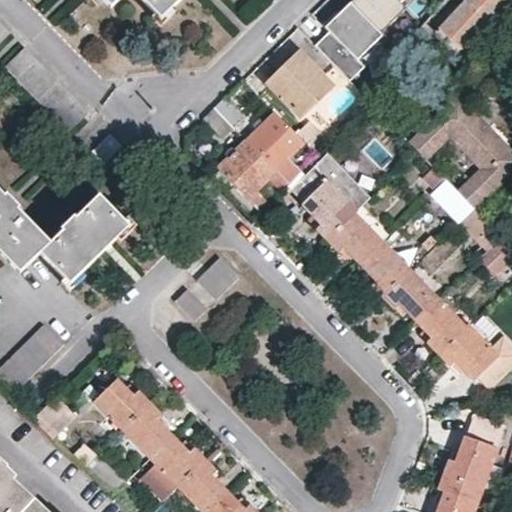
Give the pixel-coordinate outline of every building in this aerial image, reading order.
[(102,0),(110,8),(119,0),(142,0),(162,19),(182,0),(102,0)] [(354,0),(351,3),(381,34),(407,9),(397,0),(354,0)] [(454,58),(507,0),(466,0),(431,38),(454,58)] [(381,34),(351,3),(326,27),(330,32),(316,46),(351,82),(366,67),(359,60),(383,36),(381,34)] [(0,42),(10,33),(0,22),(0,42)] [(69,130),(87,112),(27,49),(8,68),(69,130)] [(303,116),(335,86),(303,52),(270,83),(303,116)] [(479,170),(457,191),(468,202),(476,210),(511,175),(511,149),(458,94),(409,142),(428,161),(450,140),(479,170)] [(363,95),(350,110),(360,120),(375,106),(363,95)] [(227,97),(216,109),(234,127),(246,116),(227,97)] [(216,109),(204,119),(223,138),(234,127),(216,109)] [(275,114),(247,141),(276,171),(278,173),(288,183),(294,176),(313,153),(296,135),(275,114)] [(310,122),(296,135),(313,153),(326,139),(310,122)] [(109,134),(90,153),(101,164),(120,145),(109,134)] [(247,141),(219,169),(258,209),(267,201),(256,190),(276,171),(247,141)] [(327,156),(300,181),(290,192),(313,216),(309,220),(348,259),(353,254),(369,272),(365,276),(404,316),(408,311),(427,330),(423,333),(459,373),(465,368),(476,380),(479,376),(490,388),(511,365),(511,343),(506,337),(494,348),(471,325),(467,328),(355,214),(370,200),(327,156)] [(436,192),(447,181),(436,169),(424,180),(436,192)] [(275,194),(288,183),(278,173),(265,185),(275,194)] [(294,176),(288,183),(285,187),(290,192),(300,181),(294,176)] [(71,285),(129,227),(99,195),(77,218),(75,216),(61,230),(62,232),(51,243),(17,209),(20,207),(7,194),(5,197),(0,191),(0,253),(20,274),(40,255),(71,285)] [(496,278),(511,263),(511,247),(476,210),(468,202),(458,211),(494,247),(480,261),(496,278)] [(222,260),(199,282),(218,301),(241,280),(222,260)] [(189,292),(177,303),(195,322),(207,312),(189,292)] [(0,368),(0,388),(10,398),(64,346),(45,326),(0,368)] [(205,511),(256,511),(243,498),(238,503),(221,485),(227,481),(187,441),(181,446),(165,429),(170,424),(131,384),(126,389),(117,379),(95,400),(158,463),(142,479),(164,502),(180,487),(205,511)] [(44,431),(52,439),(76,416),(57,398),(34,421),(44,431)] [(511,447),(511,430),(480,417),(475,432),(511,447)] [(483,511),(476,509),(487,483),(499,487),(507,467),(494,461),(500,446),(469,433),(463,450),(456,448),(438,493),(445,496),(438,511),(483,511)] [(0,511),(45,511),(1,470),(5,467),(0,462),(0,511)] [(110,489),(114,484),(107,476),(102,482),(110,489)] [(438,511),(445,496),(438,493),(419,487),(412,505),(428,511),(438,511)]
